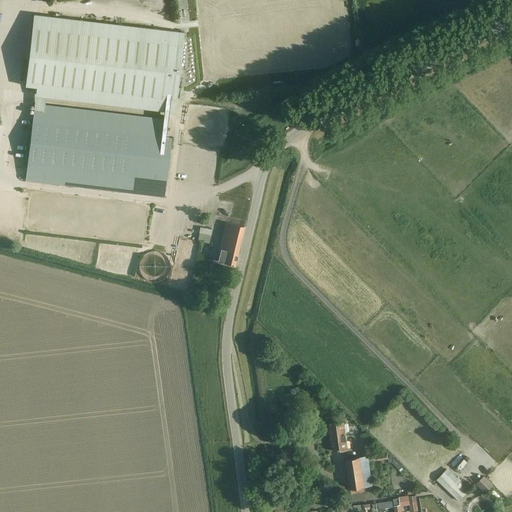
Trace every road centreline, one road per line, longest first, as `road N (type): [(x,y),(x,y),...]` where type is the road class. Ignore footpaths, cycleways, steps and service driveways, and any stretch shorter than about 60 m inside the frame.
road 1 (unclassified): [(242,488),(225,358),(270,161),(296,134),(511,18)]
road 2 (unknown): [(197,186),(134,196),(2,176)]
road 3 (unknown): [(2,176),(30,0)]
